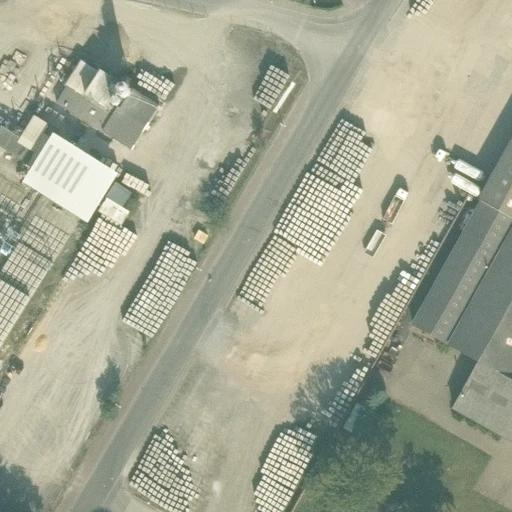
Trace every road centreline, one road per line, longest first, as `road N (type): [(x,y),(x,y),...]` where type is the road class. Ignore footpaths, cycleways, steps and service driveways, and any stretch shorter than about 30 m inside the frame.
road 1 (residential): [(95,486),(365,46)]
road 2 (residential): [(174,0),(365,46)]
